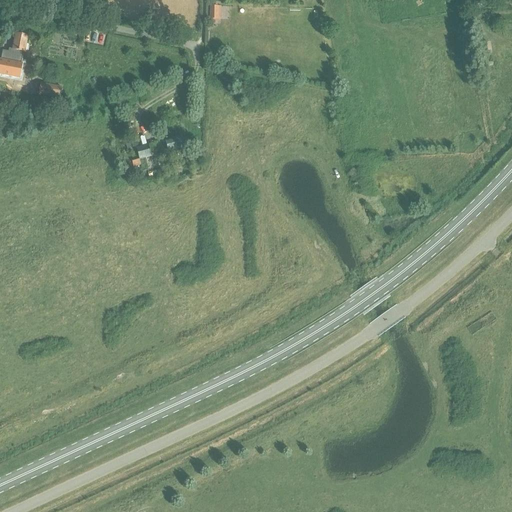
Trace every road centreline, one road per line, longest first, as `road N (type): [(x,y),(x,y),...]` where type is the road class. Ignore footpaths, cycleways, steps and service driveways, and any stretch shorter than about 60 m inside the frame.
road 1 (primary): [(0,484),(320,328),(433,246),(511,169)]
road 2 (unclassified): [(28,511),(245,413),(402,310),(511,214)]
road 3 (residential): [(192,47),(0,3)]
